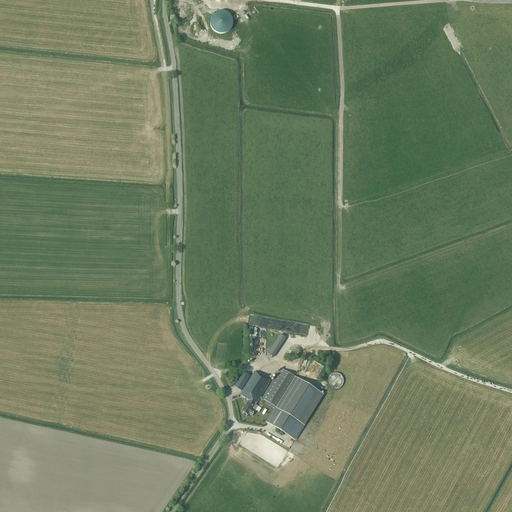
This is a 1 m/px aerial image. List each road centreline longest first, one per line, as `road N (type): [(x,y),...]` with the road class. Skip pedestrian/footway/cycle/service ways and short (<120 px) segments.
road 1 (unclassified): [(174,511),(228,434),(232,411),(181,326),(177,89),(163,0)]
road 2 (track): [(454,0),(337,7),(342,293)]
